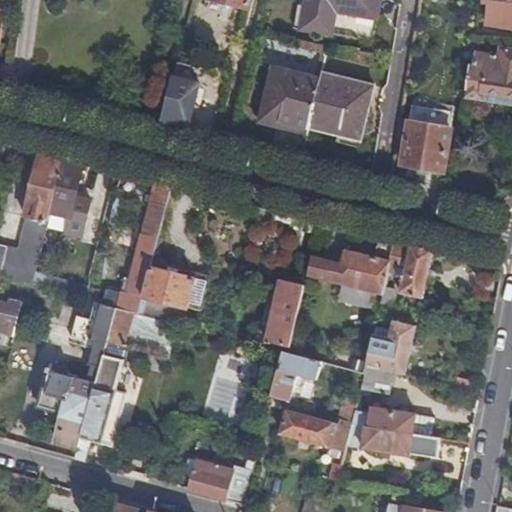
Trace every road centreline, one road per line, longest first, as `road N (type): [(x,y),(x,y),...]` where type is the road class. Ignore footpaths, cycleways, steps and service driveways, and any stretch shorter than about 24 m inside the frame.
road 1 (residential): [(0,117),(511,239)]
road 2 (residential): [(477,511),(511,329)]
road 3 (residential): [(142,494),(0,455)]
